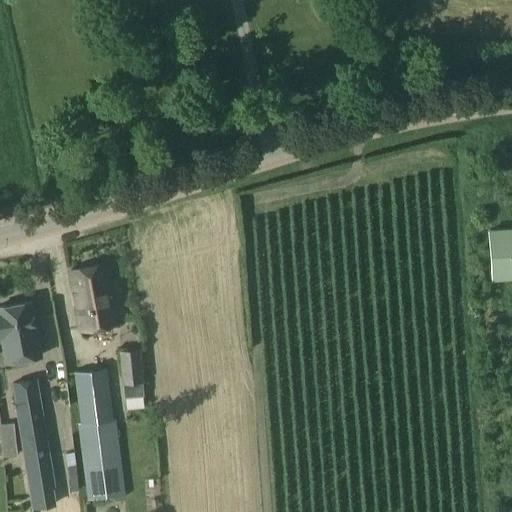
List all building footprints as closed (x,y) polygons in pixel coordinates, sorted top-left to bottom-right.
[(511,277),(511,225),(487,227),(491,279),(511,277)] [(116,323),(106,264),(70,271),(80,330),(116,323)] [(41,355),(31,300),(0,306),(0,337),(2,337),(6,362),(41,355)] [(143,381),(140,349),(118,351),(121,382),(143,381)] [(112,418),(106,367),(75,370),(81,424),(78,424),(87,499),(125,495),(115,418),(112,418)] [(55,488),(37,378),(12,382),(32,509),(56,505),(53,488),(55,488)] [(0,432),(3,456),(17,455),(13,423),(1,424),(0,420),(0,432)]
